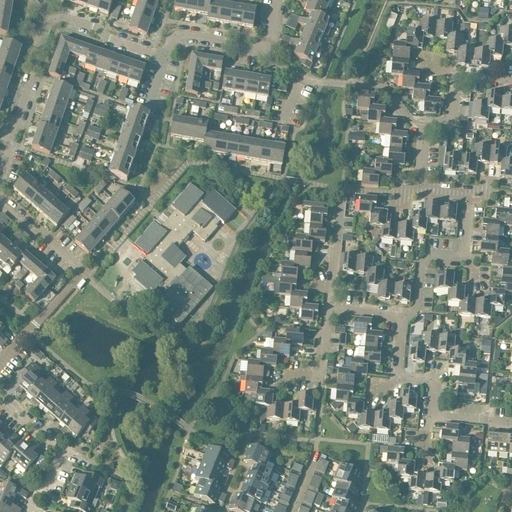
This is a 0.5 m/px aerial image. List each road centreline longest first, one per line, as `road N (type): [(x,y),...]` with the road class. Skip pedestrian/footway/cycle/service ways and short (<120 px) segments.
road 1 (residential): [(0,358),(84,269),(0,194)]
road 2 (residential): [(470,193),(464,260),(420,264),(414,311),(401,316)]
road 3 (residential): [(31,511),(59,452),(0,396)]
road 4 (residential): [(456,77),(451,127),(425,124),(420,192)]
road 5 (residential): [(430,415),(433,382),(395,378),(401,316)]
road 6 (residential): [(165,57),(50,17)]
road 7 (residential): [(266,53),(174,32),(165,57)]
